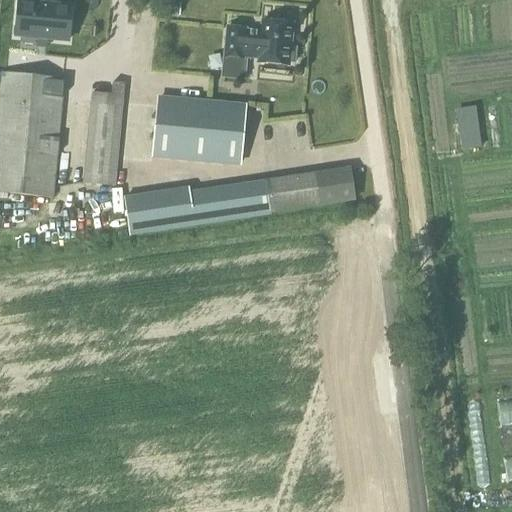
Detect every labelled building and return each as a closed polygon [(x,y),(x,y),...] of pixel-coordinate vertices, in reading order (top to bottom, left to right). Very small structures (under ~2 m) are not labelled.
[(69,43),(72,6),(18,1),(15,37),(69,43)] [(180,3),(168,2),(167,16),(179,17),(180,3)] [(258,63),(289,66),(289,63),(294,63),(296,49),(290,49),(292,25),(262,22),(261,33),(245,32),(245,30),(227,28),(225,58),(243,60),(243,58),(259,59),(258,63)] [(0,86),(0,194),(53,199),(64,80),(1,74),(0,86)] [(111,95),(91,93),(83,185),(115,188),(125,84),(112,82),(111,95)] [(240,164),(245,109),(157,101),(152,156),(240,164)] [(130,234),(354,201),(349,169),(266,182),(267,186),(237,191),(237,186),(188,193),(188,189),(125,198),(130,234)] [(97,224),(51,226),(52,245),(98,243),(97,224)]
